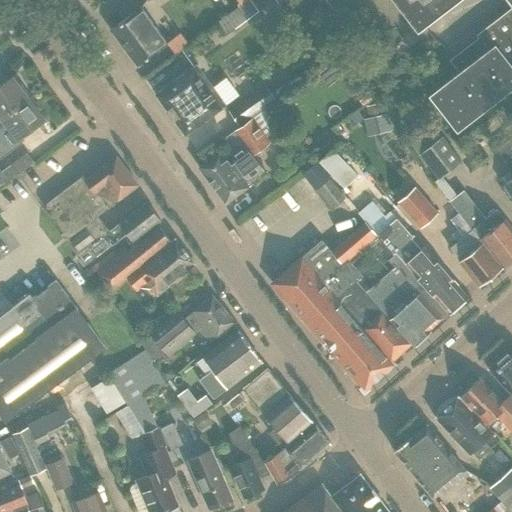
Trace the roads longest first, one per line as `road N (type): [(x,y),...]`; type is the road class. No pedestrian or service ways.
road 1 (tertiary): [(361,432),(27,0)]
road 2 (unclassified): [(511,301),(361,432)]
road 3 (unclassified): [(361,432),(255,511)]
